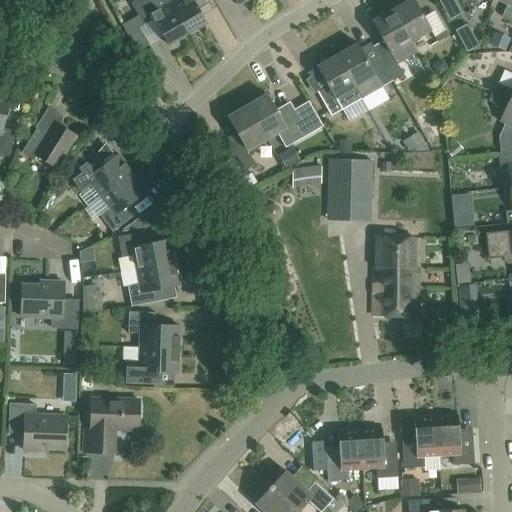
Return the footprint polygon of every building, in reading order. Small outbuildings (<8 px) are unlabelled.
[(186,35),(168,4),(155,11),(148,0),(136,0),(130,4),(142,26),(152,20),(167,46),(186,35)] [(174,0),(168,4),(186,35),(205,24),(191,0),(174,0)] [(409,0),(391,11),(409,43),(430,31),(437,42),(447,37),(433,13),(422,18),(412,0),(409,0)] [(500,17),(511,22),(511,0),(494,0),(506,5),(500,17)] [(416,54),(409,43),(391,11),(371,22),(382,41),(371,47),(377,58),(367,63),(356,44),(336,56),(360,99),(402,76),(396,66),(416,54)] [(465,21),(475,42),(487,36),(477,16),(465,21)] [(495,32),(489,45),(505,52),(511,39),(495,32)] [(336,56),(315,67),(327,87),(316,93),(330,117),(360,99),(336,56)] [(492,93),(511,101),(511,90),(511,91),(496,84),(492,93)] [(511,152),(511,101),(492,93),(488,102),(504,109),(498,122),(511,127),(511,135),(510,141),(511,152)] [(9,97),(0,95),(0,155),(8,158),(14,132),(2,129),(9,97)] [(266,95),(246,107),(265,140),(276,134),(284,148),(322,127),(307,102),(279,118),(266,95)] [(265,140),(246,107),(227,118),(240,141),(229,147),(243,171),(254,165),(248,155),(257,150),(255,146),(265,140)] [(60,115),(47,108),(34,129),(35,130),(20,154),(32,161),(35,156),(54,168),(51,173),(52,173),(75,137),(54,124),(60,115)] [(426,144),(415,133),(407,142),(417,153),(426,144)] [(352,141),(339,141),(338,154),(351,154),(352,141)] [(511,152),(511,153),(498,154),(500,166),(506,165),(509,188),(511,188),(511,152)] [(91,186),(99,197),(131,173),(117,155),(98,169),(91,160),(69,176),(82,193),(91,186)] [(328,161),(327,221),(369,223),(371,162),(328,161)] [(325,169),(303,169),(303,186),(325,186),(325,169)] [(145,192),(131,173),(99,197),(108,209),(99,216),(111,233),(133,216),(126,207),(145,192)] [(511,231),(486,235),(489,259),(503,257),(504,262),(507,264),(511,263),(511,231)] [(132,257),(135,271),(174,263),(169,240),(146,244),(143,233),(117,238),(121,259),(132,257)] [(413,239),(375,237),(375,268),(373,268),(372,317),(415,318),(416,269),(413,269),(413,239)] [(0,256),(0,274),(11,274),(11,257),(0,256)] [(174,263),(135,271),(137,284),(126,287),(130,308),(157,302),(155,290),(178,286),(174,263)] [(63,283),(47,283),(47,287),(20,286),(19,317),(51,318),(50,329),(76,329),(77,301),(62,301),(63,283)] [(83,286),(83,313),(102,310),(98,285),(83,286)] [(138,348),(178,350),(178,326),(154,325),(155,313),(127,313),(127,334),(138,334),(138,348)] [(177,373),(178,350),(138,348),(138,363),(126,362),(125,383),(152,384),(153,372),(177,373)] [(138,401),(90,399),(89,429),(90,429),(89,453),(113,454),(113,430),(137,431),(138,401)] [(34,406),(9,405),(8,433),(23,433),(22,451),(37,452),(37,448),(64,449),(65,417),(34,416),(34,406)] [(456,416),(435,417),(437,457),(451,456),(452,466),(473,465),(471,430),(457,431),(456,416)] [(438,471),(437,457),(435,417),(413,419),(414,444),(401,445),(402,469),(424,468),(424,471),(438,471)] [(380,429),(358,430),(361,470),(375,469),(376,479),(397,478),(395,453),(382,454),(380,429)] [(347,471),(361,470),(358,430),(337,432),(339,457),(325,458),(326,482),(348,481),(347,471)] [(113,479),(114,456),(92,456),(91,478),(113,479)] [(268,487),(295,511),(297,511),(307,502),(318,511),(321,511),(332,500),(313,483),(306,491),(284,471),(271,486),(270,485),(268,487)] [(486,481),(462,480),(462,493),(486,494),(486,481)] [(415,492),(415,481),(404,481),(404,493),(415,492)] [(295,511),(268,487),(267,489),(254,504),(263,511),(295,511)] [(462,511),(462,510),(433,511),(432,500),(407,502),(407,511),(462,511)]
